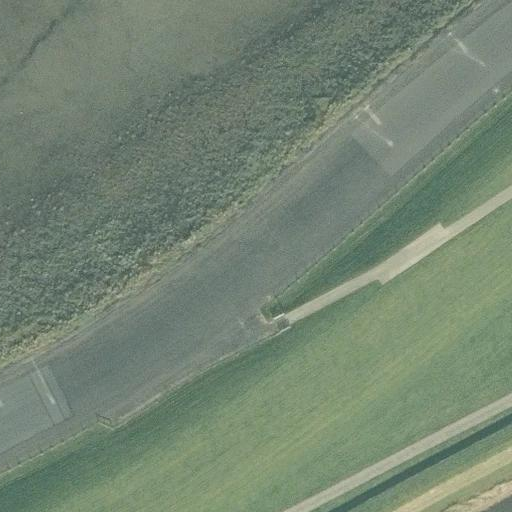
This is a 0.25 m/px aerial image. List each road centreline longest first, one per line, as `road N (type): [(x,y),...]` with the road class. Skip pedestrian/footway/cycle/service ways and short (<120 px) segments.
road 1 (unclassified): [(511,191),(279,323)]
road 2 (unclassified): [(291,511),(511,397)]
